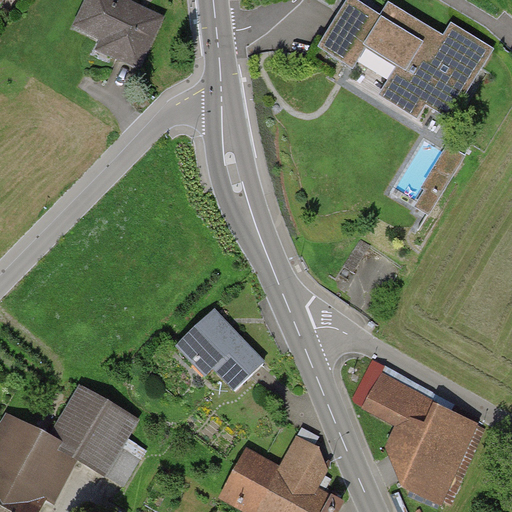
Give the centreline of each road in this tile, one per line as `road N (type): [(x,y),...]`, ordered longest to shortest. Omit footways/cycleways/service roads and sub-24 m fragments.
road 1 (residential): [(0,287),(163,121),(223,101)]
road 2 (tertiary): [(223,101),(246,210),(300,335)]
road 3 (residential): [(300,335),(332,328),(348,334),(511,424)]
road 4 (tertiary): [(300,335),(374,511)]
